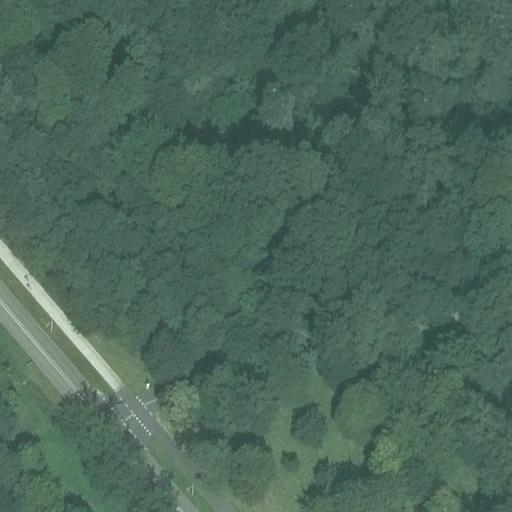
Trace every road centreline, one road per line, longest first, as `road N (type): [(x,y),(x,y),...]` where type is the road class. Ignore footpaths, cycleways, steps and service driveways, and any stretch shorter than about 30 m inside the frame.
road 1 (residential): [(511,415),(396,366),(332,349),(224,370),(110,428)]
road 2 (secondary): [(110,428),(0,300)]
